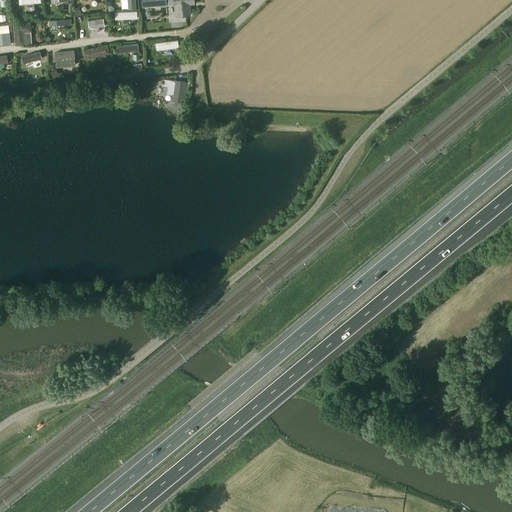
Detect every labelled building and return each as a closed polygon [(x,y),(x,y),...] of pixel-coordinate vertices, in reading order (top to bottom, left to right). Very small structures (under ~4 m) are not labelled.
[(138,8),(137,0),(127,0),(128,8),(138,8)] [(193,0),(141,0),(142,7),(174,4),(175,17),(190,15),(189,5),(194,4),(193,0)] [(116,20),(139,19),(138,11),(115,11),(116,20)] [(0,23),(0,31),(9,31),(9,23),(0,23)] [(24,44),(23,32),(31,31),(31,23),(13,24),(15,45),(24,44)] [(180,41),(156,41),(157,49),(180,48),(180,41)] [(141,64),(140,44),(118,44),(119,64),(141,64)] [(84,47),(85,61),(111,60),(111,46),(84,47)] [(56,51),(56,60),(76,60),(76,50),(56,51)] [(24,52),(25,68),(42,67),(41,52),(24,52)] [(8,54),(0,55),(0,63),(9,62),(8,54)] [(163,79),(162,86),(168,87),(167,94),(172,95),(171,101),(184,102),(187,83),(163,79)]
